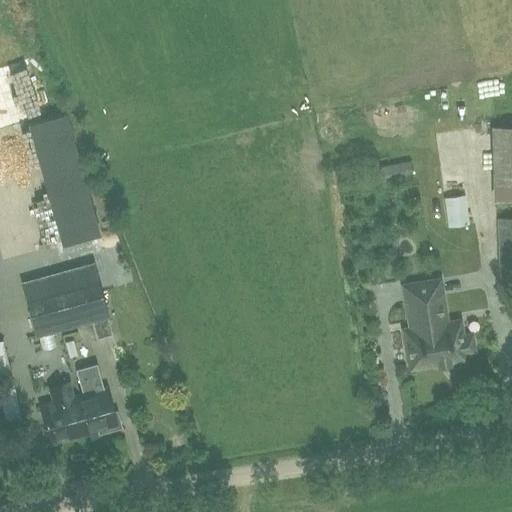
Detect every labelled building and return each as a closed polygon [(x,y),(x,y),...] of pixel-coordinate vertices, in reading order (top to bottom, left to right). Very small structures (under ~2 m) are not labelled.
[(404,104),(407,123),(417,121),(413,102),(404,104)] [(48,149),(69,146),(66,125),(45,128),(48,149)] [(511,127),(494,128),(495,200),(511,199),(511,127)] [(410,161),(380,164),(382,177),(411,174),(410,161)] [(468,195),(447,198),(451,227),(472,224),(468,195)] [(499,267),(511,266),(511,218),(498,219),(499,267)] [(22,282),(27,301),(30,311),(37,336),(91,321),(107,316),(108,316),(101,291),(98,281),(93,262),(22,282)] [(404,287),(405,294),(411,330),(404,331),(410,367),(437,363),(438,367),(450,365),(449,361),(466,358),(465,354),(474,353),(471,336),(462,338),(460,322),(446,324),(439,281),(404,287)] [(77,416),(81,431),(82,434),(98,430),(99,434),(121,428),(117,413),(113,414),(107,389),(104,390),(97,365),(77,370),(83,396),(78,397),(83,415),(77,416)] [(41,407),(50,440),(81,431),(77,416),(83,415),(78,397),(73,398),(68,383),(51,387),(55,403),(41,407)]
